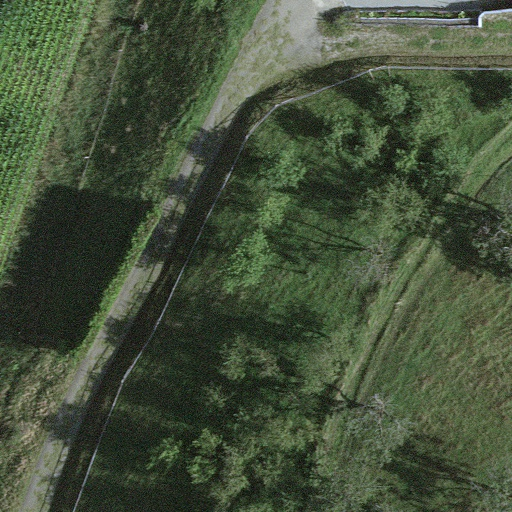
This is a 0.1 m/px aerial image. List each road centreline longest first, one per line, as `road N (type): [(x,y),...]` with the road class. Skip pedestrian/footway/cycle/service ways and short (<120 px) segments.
road 1 (track): [(290,0),(107,351),(40,511)]
road 2 (track): [(321,511),(359,368),(401,282),(462,192),(511,140)]
road 3 (track): [(511,37),(265,48)]
